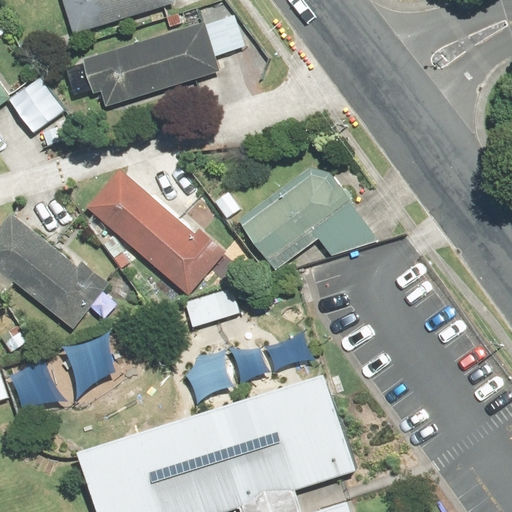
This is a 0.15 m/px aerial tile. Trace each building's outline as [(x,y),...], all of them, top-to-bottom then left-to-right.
[(60,0),(68,32),(173,6),(171,0),(60,0)] [(233,16),(203,27),(214,58),(244,47),(233,16)] [(102,111),(212,72),(197,27),(86,65),(102,111)] [(36,84),(7,105),(25,129),(54,108),(36,84)] [(319,161),(236,221),(271,271),(318,240),(329,260),(377,241),(319,161)] [(128,171),(91,213),(186,297),(223,255),(128,171)] [(19,214),(0,235),(0,272),(69,331),(106,288),(19,214)] [(230,289),(185,303),(193,329),(238,314),(230,289)] [(321,385),(85,456),(101,511),(224,511),(349,475),(321,385)]
